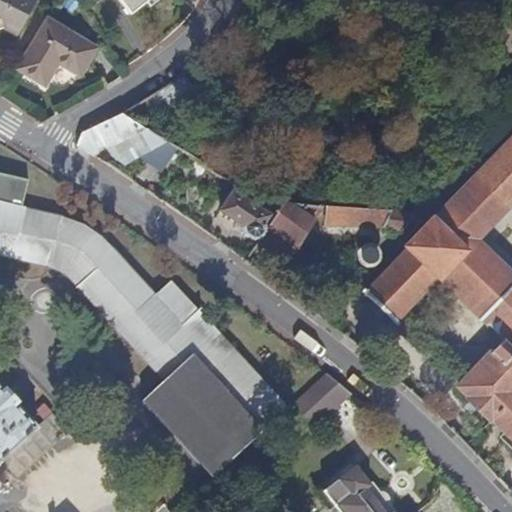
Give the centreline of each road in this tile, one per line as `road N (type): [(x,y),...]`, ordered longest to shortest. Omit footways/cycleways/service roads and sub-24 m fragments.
road 1 (residential): [(42,142),(301,333),(407,423),(494,511)]
road 2 (residential): [(219,0),(211,19),(154,78),(42,142)]
